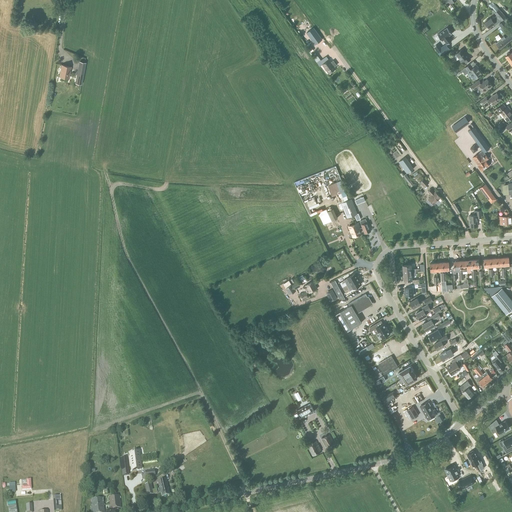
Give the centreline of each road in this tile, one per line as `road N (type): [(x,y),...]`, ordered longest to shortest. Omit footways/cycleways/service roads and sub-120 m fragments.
road 1 (track): [(102,167),(247,492)]
road 2 (tertiary): [(161,511),(415,453),(462,422)]
road 3 (track): [(341,58),(470,241)]
road 4 (residential): [(462,422),(395,308)]
road 5 (residential): [(391,248),(511,237)]
